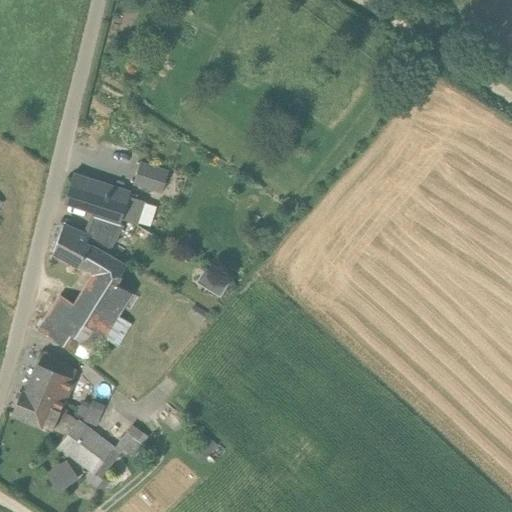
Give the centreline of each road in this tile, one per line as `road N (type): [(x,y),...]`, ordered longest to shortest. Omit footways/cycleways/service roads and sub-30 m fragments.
road 1 (unclassified): [(0,393),(99,0)]
road 2 (unclassified): [(361,0),(511,99)]
